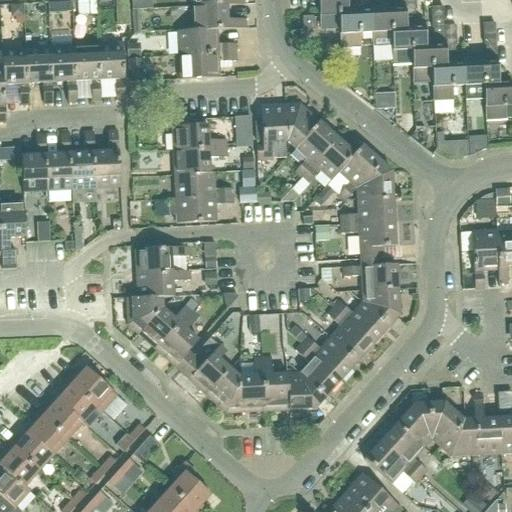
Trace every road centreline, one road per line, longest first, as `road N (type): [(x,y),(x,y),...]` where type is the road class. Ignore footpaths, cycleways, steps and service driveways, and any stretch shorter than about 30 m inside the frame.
road 1 (residential): [(0,140),(14,139),(14,123),(121,116),(149,92),(258,85),(294,63)]
road 2 (residential): [(263,501),(83,332)]
road 3 (residential): [(263,501),(289,484),(432,324)]
road 4 (residential): [(455,189),(294,63)]
road 5 (residential): [(72,271),(76,260),(119,239),(246,234)]
road 6 (residential): [(432,324),(436,226),(455,189)]
road 7 (residential): [(246,234),(285,234),(284,282),(246,284)]
